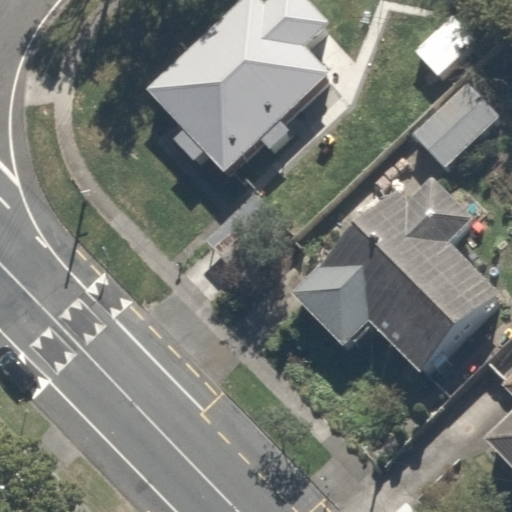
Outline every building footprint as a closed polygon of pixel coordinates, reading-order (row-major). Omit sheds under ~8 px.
[(294,0),(277,16),(264,1),(148,105),(185,146),(173,156),(214,201),(335,92),(310,65),(346,33),(317,0),(294,0)] [(486,49),(462,22),(417,61),(440,88),(486,49)] [(504,135),(472,99),(414,151),(446,187),(504,135)] [(511,309),(511,305),(407,198),(290,311),(349,372),(375,347),(423,396),(511,309)] [(511,403),(508,408),(511,411),(511,430),(491,451),(511,473),(511,403)]
